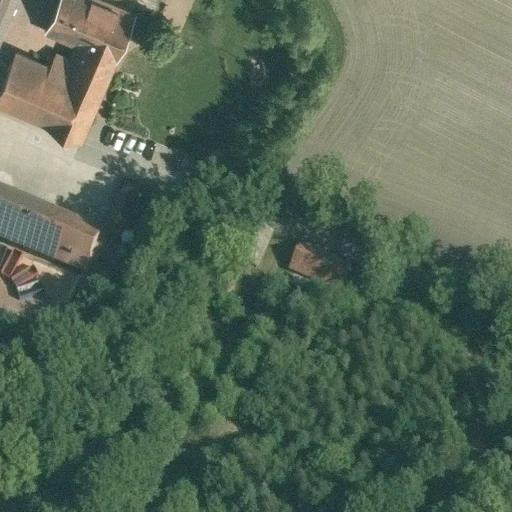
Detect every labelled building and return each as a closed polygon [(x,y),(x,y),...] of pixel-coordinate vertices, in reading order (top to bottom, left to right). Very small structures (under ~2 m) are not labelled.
[(135,12),(106,0),(60,0),(48,30),(77,42),(71,57),(109,73),(135,12)] [(51,64),(17,50),(0,89),(0,103),(49,125),(81,139),(109,73),(71,57),(57,51),(51,64)] [(123,187),(103,233),(124,242),(143,196),(123,187)] [(49,211),(0,189),(0,237),(32,251),(32,252),(106,283),(124,242),(103,233),(49,210),(49,211)] [(250,224),(234,260),(256,270),(272,233),(250,224)] [(0,273),(8,276),(16,248),(0,243),(0,273)] [(352,268),(300,246),(290,269),(341,292),(352,268)]
